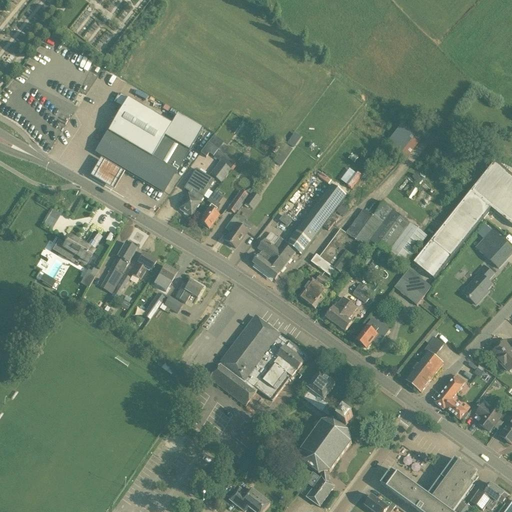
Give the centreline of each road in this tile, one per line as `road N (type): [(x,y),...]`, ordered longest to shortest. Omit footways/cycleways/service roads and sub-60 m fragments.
road 1 (secondary): [(417,406),(222,265),(48,162)]
road 2 (unclassified): [(417,406),(511,307)]
road 3 (residential): [(340,511),(417,406)]
